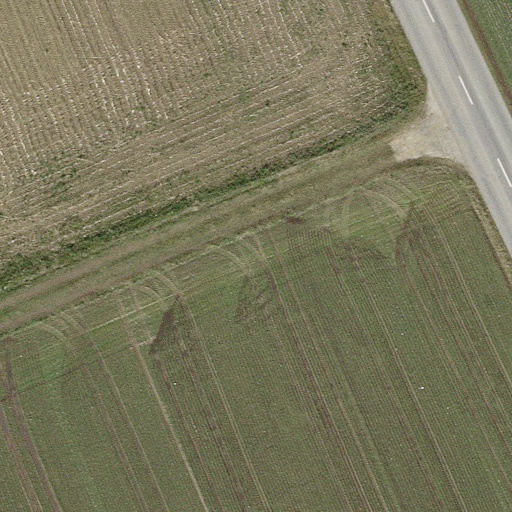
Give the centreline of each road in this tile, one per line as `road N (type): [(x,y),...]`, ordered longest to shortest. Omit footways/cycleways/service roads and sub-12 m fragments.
road 1 (track): [(0,308),(485,105)]
road 2 (tertiary): [(434,0),(511,166)]
